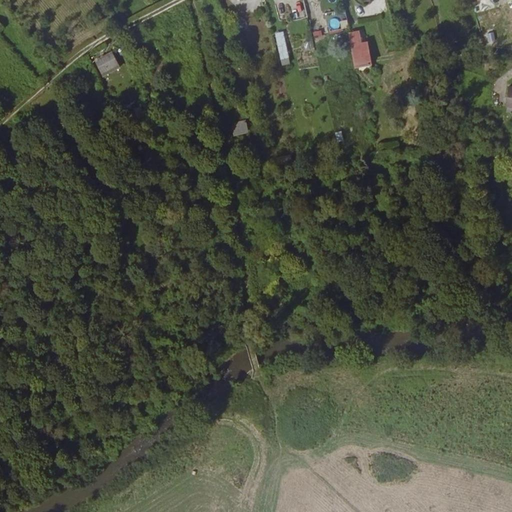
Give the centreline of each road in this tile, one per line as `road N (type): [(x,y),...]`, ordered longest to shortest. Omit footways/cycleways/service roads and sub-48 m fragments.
road 1 (track): [(195,0),(246,250),(260,378)]
road 2 (track): [(249,511),(260,378)]
